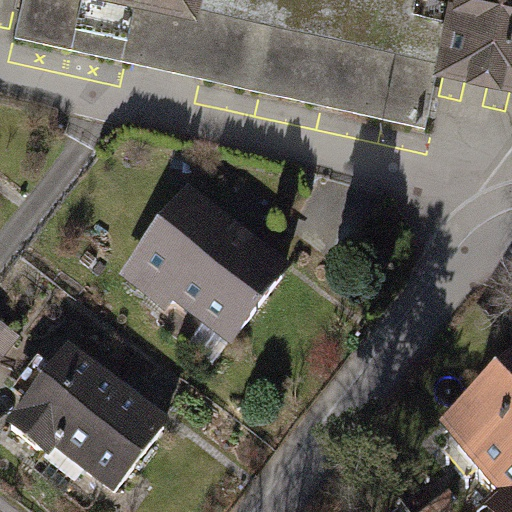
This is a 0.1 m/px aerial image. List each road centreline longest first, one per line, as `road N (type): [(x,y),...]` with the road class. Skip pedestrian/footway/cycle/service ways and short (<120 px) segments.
road 1 (residential): [(511,199),(0,77)]
road 2 (residential): [(281,511),(511,206)]
